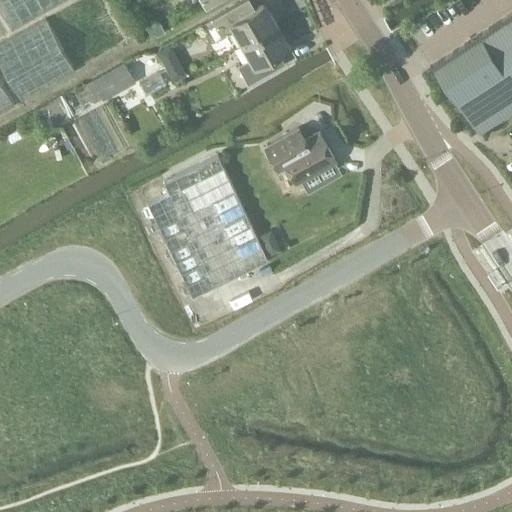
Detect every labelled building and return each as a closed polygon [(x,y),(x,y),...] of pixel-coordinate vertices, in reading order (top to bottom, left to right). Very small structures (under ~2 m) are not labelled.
[(0,0),(0,7),(12,29),(62,0),(0,0)] [(244,43),(276,25),(263,3),(254,8),(249,0),(244,0),(212,18),(222,36),(236,29),(244,43)] [(439,62),(481,125),(511,105),(511,11),(499,20),(432,64),(433,66),(439,62)] [(158,21),(146,27),(150,33),(157,35),(164,31),(158,21)] [(276,25),(244,43),(252,57),(238,65),(248,83),(285,62),(279,51),(288,46),(276,25)] [(83,85),(63,96),(71,112),(92,101),(93,102),(101,98),(102,99),(134,81),(123,62),(83,84),(83,85)] [(287,161),(294,177),(335,158),(321,129),(306,136),(300,123),(266,140),(278,165),(287,161)]
